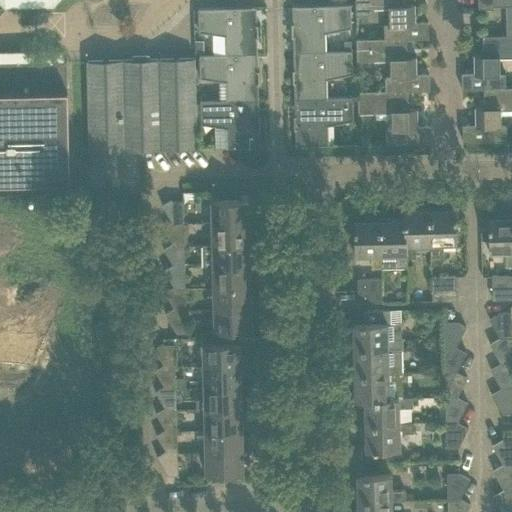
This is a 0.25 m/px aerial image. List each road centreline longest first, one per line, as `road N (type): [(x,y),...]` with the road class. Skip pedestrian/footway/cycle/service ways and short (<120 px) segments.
road 1 (residential): [(289,511),(315,494),(318,185),(346,172),(449,170)]
road 2 (residential): [(17,511),(266,511)]
road 3 (residential): [(444,0),(449,170)]
